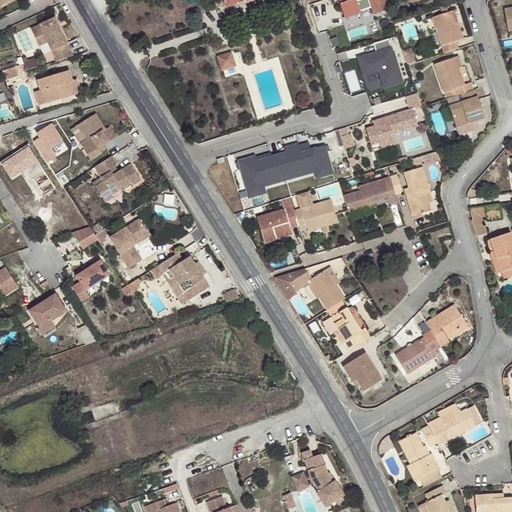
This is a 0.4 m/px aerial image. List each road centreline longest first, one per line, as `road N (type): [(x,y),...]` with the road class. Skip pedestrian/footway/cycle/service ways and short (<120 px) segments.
road 1 (tertiary): [(135,92),(340,406)]
road 2 (residential): [(204,511),(189,466),(340,406)]
road 3 (residential): [(418,294),(402,236),(307,263)]
road 4 (residential): [(361,436),(486,356)]
road 5 (residential): [(467,477),(504,462),(486,356)]
road 6 (residential): [(135,92),(0,131)]
road 7 (residential): [(471,0),(508,100),(508,122)]
